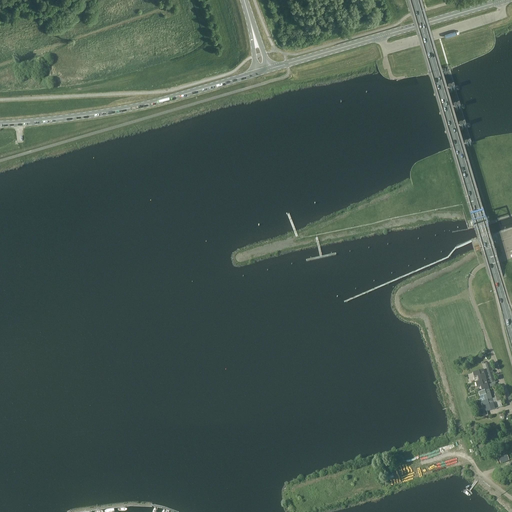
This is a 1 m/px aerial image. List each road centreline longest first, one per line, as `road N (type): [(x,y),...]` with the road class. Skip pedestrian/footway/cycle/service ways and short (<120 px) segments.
road 1 (primary): [(511,331),(414,0)]
road 2 (secondary): [(0,124),(139,106),(256,73)]
road 3 (secondary): [(270,69),(505,0)]
road 4 (track): [(0,65),(167,8)]
road 5 (unclassified): [(511,407),(470,292),(471,274)]
